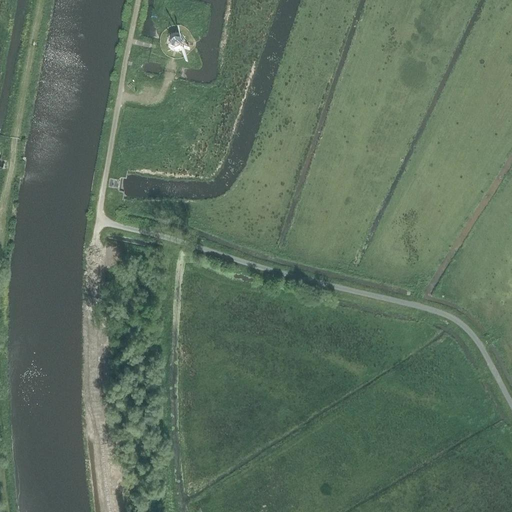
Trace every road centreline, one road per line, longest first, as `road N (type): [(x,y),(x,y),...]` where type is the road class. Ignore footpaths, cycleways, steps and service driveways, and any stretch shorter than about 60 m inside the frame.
road 1 (unclassified): [(511,405),(479,346),(443,313),(100,221),(138,0)]
road 2 (track): [(100,221),(91,316),(101,511)]
road 3 (track): [(42,0),(0,218)]
